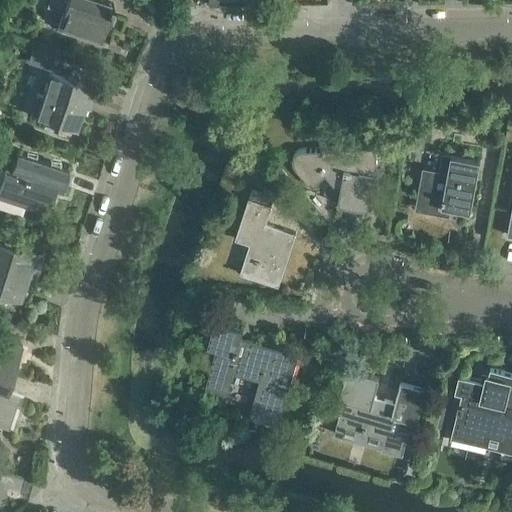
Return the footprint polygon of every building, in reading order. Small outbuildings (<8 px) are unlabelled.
[(48,0),(48,3),(64,8),(58,24),(101,38),(114,1),(110,0),(48,0)] [(53,62),(56,48),(33,44),(30,58),(53,62)] [(41,81),(38,91),(30,112),(76,127),(84,102),(89,104),(96,83),(50,68),(45,83),(41,81)] [(428,135),(414,132),(412,145),(426,148),(428,135)] [(294,154),(293,160),(294,165),(312,184),(324,173),(339,189),(337,201),(360,206),(366,206),(369,203),(371,203),(374,200),(380,172),(377,171),(377,145),(306,145),(300,147),(298,149),(294,154)] [(424,168),(417,205),(454,212),(456,206),(470,209),(480,157),(444,150),(440,171),(424,168)] [(3,166),(0,176),(0,195),(46,211),(54,186),(62,188),(69,168),(15,151),(10,168),(3,166)] [(272,202),(249,195),(248,194),(234,236),(248,241),(238,270),(278,283),(296,230),(266,220),(269,209),(272,202)] [(0,290),(23,298),(32,271),(35,273),(42,253),(0,239),(0,290)] [(216,346),(205,385),(227,391),(233,369),(260,376),(249,413),(279,421),(298,351),(240,335),(242,326),(214,318),(207,344),(216,346)] [(0,336),(0,393),(2,387),(6,389),(21,344),(0,336)] [(466,375),(455,423),(453,432),(491,441),(493,432),(511,436),(511,369),(485,363),(480,379),(466,375)] [(341,385),(335,409),(342,412),(341,419),(384,430),(380,446),(402,452),(411,417),(417,419),(427,384),(414,381),(401,377),(395,399),(375,394),(379,377),(347,369),(343,385),(341,385)] [(448,410),(440,408),(436,425),(444,427),(448,410)]
